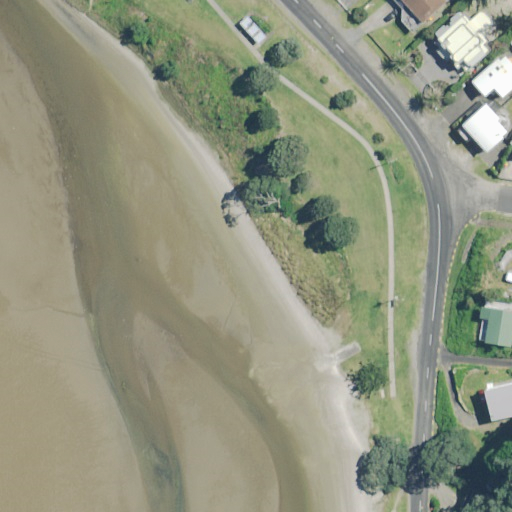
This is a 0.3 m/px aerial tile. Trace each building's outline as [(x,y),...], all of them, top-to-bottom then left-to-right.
[(403,0),(425,24),(449,2),(447,0),(403,0)] [(461,12),(437,34),(442,40),(436,46),(458,69),(465,76),(489,54),(482,47),(491,39),(487,35),(498,25),(486,12),(474,23),(468,16),(466,18),(461,12)] [(269,38),(250,16),(241,24),(261,46),(269,38)] [(504,98),(511,91),(511,62),(507,56),(502,60),(499,59),(474,82),(486,97),(495,89),(504,98)] [(488,153),(505,138),(504,136),(509,132),(498,121),(501,119),(488,104),(465,125),(488,153)] [(511,348),(511,343),(511,310),(491,308),(486,344),(511,348)] [(493,422),(511,417),(511,384),(486,391),(493,422)] [(447,478),(439,493),(465,506),(473,491),(447,478)]
